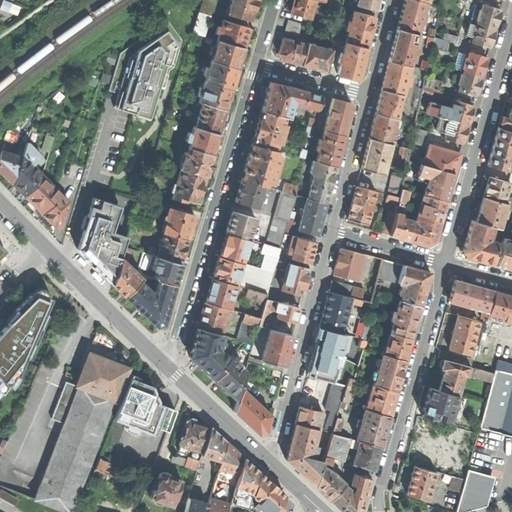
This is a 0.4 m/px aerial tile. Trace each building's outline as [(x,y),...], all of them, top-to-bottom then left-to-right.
[(212,16),(216,0),(202,0),(199,12),(211,16),(212,16)] [(254,10),(256,0),(229,0),(226,13),(251,21),(254,10)] [(315,0),(293,0),(293,2),(290,13),(310,18),(312,12),(315,0)] [(317,14),(321,1),(317,0),(315,0),(312,12),(317,14)] [(355,0),(355,1),(358,2),(357,5),(375,10),(378,0),(355,0)] [(404,0),(401,13),(397,29),(417,34),(420,24),(422,24),(425,14),(423,14),(425,3),(415,0),(404,0)] [(500,8),(480,3),(475,19),(474,19),(473,22),(494,28),(497,17),(500,8)] [(374,16),(354,10),(351,21),(349,21),(346,31),(348,31),(345,42),(366,47),(370,32),(374,16)] [(204,36),(211,16),(199,12),(192,33),(204,36)] [(247,35),(249,27),(223,19),(221,27),(218,26),(216,33),(219,34),(217,40),(243,48),(247,35)] [(302,23),(288,19),(284,34),(297,38),(302,23)] [(339,24),(322,19),(319,29),(336,33),(339,24)] [(109,90),(117,93),(131,51),(162,29),(179,49),(182,40),(167,20),(120,53),(109,90)] [(492,37),(494,28),(473,22),(473,24),(474,25),(469,41),(489,47),(492,37)] [(114,106),(114,107),(132,112),(136,114),(137,109),(150,113),(154,100),(159,85),(160,81),(161,78),(162,74),(173,66),(179,49),(162,29),(131,51),(117,93),(121,94),(117,107),(114,106)] [(393,45),(389,60),(409,66),(412,55),(414,55),(417,45),(414,45),(417,34),(397,29),(393,45)] [(444,33),(442,39),(449,41),(457,43),(458,36),(455,35),(444,33)] [(425,47),(430,48),(431,46),(433,37),(427,36),(425,47)] [(447,49),(449,41),(442,39),(433,37),(431,46),(432,46),(447,49)] [(282,59),(301,64),(307,44),(283,38),(281,44),(278,53),(282,59)] [(240,57),(243,48),(217,40),(215,47),(212,46),(210,53),(213,54),(211,61),(237,68),(240,57)] [(332,49),(307,42),(307,44),(301,64),(315,67),(327,70),(332,49)] [(362,63),(366,47),(345,42),(343,53),(341,52),(338,62),(340,63),(337,73),(358,79),(362,63)] [(486,57),(467,51),(462,67),(461,67),(460,70),(481,76),(484,66),(486,57)] [(385,73),(381,89),(402,94),(403,95),(405,84),(408,85),(410,77),(407,76),(410,66),(409,66),(389,60),(385,73)] [(234,77),(237,68),(211,61),(209,68),(206,67),(203,74),(207,75),(205,81),(231,89),(234,77)] [(478,86),(481,76),(460,70),(459,73),(460,73),(455,89),(475,95),(478,86)] [(442,81),(424,76),(424,77),(422,85),(423,85),(439,90),(442,81)] [(228,98),(231,89),(205,81),(203,88),(200,87),(197,95),(200,96),(198,102),(202,103),(225,110),(228,98)] [(270,82),(261,110),(286,117),(289,117),(290,113),(292,113),(293,110),(290,109),(293,100),(299,102),(299,104),(311,107),(316,109),(318,109),(322,95),(296,89),(270,82)] [(443,90),(439,90),(423,85),(421,94),(440,99),(443,90)] [(378,100),(375,113),(395,119),(396,119),(398,112),(397,111),(402,94),(381,89),(378,100)] [(351,103),(332,98),(324,129),(343,134),(348,116),(351,103)] [(472,104),(453,99),(451,107),(448,115),(447,115),(446,118),(467,124),(470,114),(472,104)] [(222,120),(225,110),(202,103),(196,127),(218,133),(222,120)] [(435,115),(439,117),(446,118),(447,115),(448,115),(451,107),(438,104),(437,107),(435,115)] [(427,105),(425,113),(435,115),(437,107),(427,105)] [(311,107),(307,125),(312,126),(316,109),(311,107)] [(499,121),(497,127),(511,131),(511,109),(508,109),(505,117),(500,116),(499,121)] [(257,126),(251,144),(276,150),(280,139),(282,139),(282,137),(280,136),(282,130),(284,131),(285,128),(283,128),(286,117),(261,110),(257,126)] [(371,126),(368,137),(391,143),(392,144),(393,140),(390,139),(393,126),(395,119),(375,113),(371,126)] [(435,131),(443,133),(446,121),(446,118),(439,117),(435,131)] [(465,133),(467,124),(446,118),(446,121),(443,133),(442,137),(462,143),(465,133)] [(395,119),(393,126),(400,128),(400,127),(402,120),(396,119),(395,119)] [(414,127),(415,123),(408,122),(402,120),(400,127),(413,130),(414,129),(414,127)] [(215,143),(218,133),(196,127),(193,126),(191,132),(188,131),(185,140),(190,142),(188,147),(212,154),(215,143)] [(511,151),(511,131),(497,127),(493,144),(487,165),(507,170),(511,151)] [(339,149),(343,134),(324,129),(322,139),(320,138),(316,150),(319,151),(316,161),(335,166),(339,149)] [(427,132),(414,129),(413,130),(412,135),(425,138),(427,132)] [(41,150),(49,152),(53,137),(46,135),(41,150)] [(424,145),(425,138),(412,135),(411,141),(424,145)] [(391,143),(368,137),(365,153),(361,168),(384,174),(391,143)] [(23,154),(24,155),(33,147),(28,142),(27,141),(23,154)] [(247,160),(241,179),(265,186),(266,183),(272,184),(281,153),(276,152),(276,150),(251,144),(247,160)] [(459,153),(428,144),(423,164),(453,173),(456,163),(459,153)] [(409,148),(399,146),(396,159),(406,161),(408,152),(409,148)] [(42,156),(33,147),(24,155),(33,165),(42,156)] [(209,164),(212,154),(188,147),(187,152),(185,151),(179,169),(181,169),(205,176),(209,164)] [(308,150),(301,148),(298,156),(306,158),(308,150)] [(0,170),(14,184),(22,157),(1,151),(0,155),(0,170)] [(415,154),(408,152),(406,161),(413,162),(415,154)] [(42,175),(33,165),(24,155),(23,154),(22,157),(14,184),(19,189),(25,196),(36,185),(34,183),(42,175)] [(316,161),(313,160),(310,173),(314,174),(308,198),(326,202),(331,182),(335,166),(316,161)] [(449,188),(453,173),(423,164),(420,164),(417,174),(424,175),(427,173),(428,176),(427,180),(424,179),(422,189),(424,190),(423,194),(445,201),(449,188)] [(172,198),(185,202),(186,199),(197,202),(202,187),(205,176),(181,169),(172,198)] [(399,197),(401,188),(404,177),(391,174),(387,194),(399,197)] [(33,203),(43,213),(54,202),(49,197),(56,189),(55,188),(42,175),(34,183),(36,185),(25,196),(33,203)] [(410,177),(404,176),(404,177),(401,188),(408,190),(410,177)] [(486,186),(483,196),(506,203),(507,200),(504,199),(508,186),(509,182),(508,181),(489,176),(486,186)] [(265,186),(241,179),(238,189),(235,201),(258,208),(265,186)] [(282,191),(295,195),(297,187),(285,184),(282,191)] [(376,190),(356,185),(352,200),(347,218),(367,223),(376,190)] [(408,190),(401,188),(399,197),(398,200),(406,202),(409,191),(408,190)] [(54,202),(43,213),(48,219),(56,227),(61,226),(69,201),(56,189),(49,197),(54,202)] [(274,217),(275,217),(288,221),(290,214),(295,195),(282,191),(281,191),(274,217)] [(399,197),(387,194),(386,201),(397,204),(398,200),(399,197)] [(445,201),(423,194),(415,221),(409,240),(427,245),(434,242),(440,220),(445,201)] [(480,208),(476,221),(492,226),(499,228),(502,217),(505,217),(507,209),(505,208),(506,203),(483,196),(480,208)] [(90,259),(89,261),(111,284),(120,257),(123,246),(127,236),(124,235),(123,238),(108,234),(108,235),(105,235),(106,231),(109,231),(117,205),(99,199),(93,197),(87,216),(88,217),(86,222),(84,229),(83,228),(76,248),(85,257),(87,255),(90,259)] [(308,198),(307,198),(299,229),(317,234),(322,218),(326,202),(308,198)] [(123,238),(124,235),(112,231),(120,206),(99,199),(117,205),(109,231),(106,231),(105,235),(108,235),(108,234),(123,238)] [(191,226),(194,215),(169,207),(162,232),(164,232),(187,239),(191,226)] [(395,211),(388,209),(382,232),(389,234),(395,211)] [(229,221),(226,232),(249,239),(255,218),(232,211),(229,221)] [(399,237),(409,240),(415,221),(401,217),(402,214),(395,211),(389,234),(399,237)] [(290,214),(288,221),(284,233),(292,235),(296,218),(295,216),(290,214)] [(280,248),(284,233),(288,221),(275,217),(267,244),(280,248)] [(140,225),(141,225),(150,228),(152,222),(142,219),(140,225)] [(476,221),(471,219),(467,235),(462,250),(466,256),(491,263),(497,241),(488,239),(492,226),(476,221)] [(150,235),(152,229),(150,228),(141,225),(139,232),(150,235)] [(187,239),(164,232),(157,256),(180,263),(184,250),(187,239)] [(223,242),(219,256),(242,263),(250,239),(249,239),(226,232),(223,242)] [(291,258),(296,237),(292,235),(286,257),(291,258)] [(296,236),(296,237),(291,258),(310,263),(313,251),(316,241),(296,236)] [(504,267),(511,268),(511,243),(506,241),(507,238),(504,237),(496,264),(504,267)] [(278,256),(280,248),(267,244),(265,243),(262,251),(278,256)] [(131,248),(123,246),(120,257),(125,262),(127,259),(131,248)] [(363,254),(340,248),(336,260),(333,273),(356,279),(363,254)] [(260,268),(273,271),(277,258),(264,255),(260,268)] [(177,273),(180,263),(157,256),(155,256),(152,269),(153,270),(156,273),(154,276),(156,279),(159,280),(174,285),(177,273)] [(241,268),(242,263),(219,256),(216,266),(212,278),(236,285),(241,268)] [(125,262),(120,257),(111,284),(117,289),(124,296),(139,280),(141,277),(137,273),(135,274),(129,268),(130,267),(125,262)] [(397,282),(402,264),(382,259),(377,277),(397,282)] [(267,294),(273,271),(260,268),(242,263),(241,268),(245,270),(240,286),(248,288),(267,294)] [(309,268),(289,263),(282,289),(302,295),(306,280),(309,268)] [(430,272),(402,264),(397,282),(402,284),(399,294),(401,295),(400,300),(421,306),(426,287),(430,272)] [(209,288),(205,301),(227,308),(229,308),(236,285),(212,278),(209,288)] [(483,309),(488,311),(494,290),(454,279),(451,289),(448,300),(483,309)] [(162,323),(174,285),(159,280),(155,295),(139,280),(124,296),(138,310),(155,325),(159,324),(162,323)] [(350,297),(353,286),(331,280),(329,291),(350,297)] [(353,286),(350,297),(354,298),(360,300),(363,289),(353,286)] [(246,295),(265,300),(265,298),(267,294),(248,288),(246,295)] [(375,300),(375,290),(367,289),(366,299),(375,300)] [(511,295),(494,290),(488,311),(488,313),(501,317),(500,320),(511,323),(511,295)] [(324,311),(319,327),(341,333),(350,297),(329,291),(324,311)] [(2,329),(0,331),(0,378),(8,385),(12,389),(12,388),(8,385),(13,379),(15,375),(18,376),(26,357),(32,344),(36,345),(43,328),(40,327),(46,313),(52,299),(40,293),(38,298),(33,296),(18,312),(8,322),(7,322),(9,324),(4,330),(1,328),(1,329),(2,329)] [(15,309),(18,312),(33,296),(29,295),(15,309)] [(273,310),(274,310),(276,301),(265,298),(265,300),(260,318),(258,325),(268,328),(273,310)] [(360,300),(354,298),(353,304),(362,306),(363,300),(360,300)] [(416,322),(421,306),(400,300),(399,300),(395,312),(393,311),(391,321),(393,321),(390,332),(411,338),(416,322)] [(227,308),(205,301),(202,312),(199,323),(221,329),(222,326),(224,326),(225,323),(223,323),(227,308)] [(299,307),(276,301),(274,310),(278,311),(277,317),(295,322),(297,315),(299,307)] [(488,313),(488,311),(483,309),(480,318),(486,319),(488,313)] [(43,328),(49,315),(46,313),(40,327),(43,328)] [(243,321),(258,325),(260,318),(245,313),(243,321)] [(478,320),(458,315),(454,330),(450,348),(470,353),(478,320)] [(354,338),(360,339),(364,325),(365,319),(360,318),(354,338)] [(1,329),(1,328),(4,330),(9,324),(7,322),(8,322),(7,321),(1,329)] [(251,328),(256,330),(258,325),(243,321),(237,339),(246,342),(251,328)] [(364,325),(360,339),(366,341),(370,326),(364,325)] [(333,382),(345,334),(341,333),(319,327),(317,336),(307,375),(333,382)] [(200,367),(214,379),(223,369),(220,366),(228,357),(222,352),(220,352),(219,351),(218,348),(220,347),(221,343),(223,344),(224,341),(222,340),(223,335),(197,328),(189,357),(190,358),(197,364),(200,367)] [(252,344),(256,330),(251,328),(246,342),(252,344)] [(292,334),(270,328),(262,359),(283,366),(288,348),(292,334)] [(409,348),(411,338),(390,332),(384,351),(381,351),(381,353),(382,353),(405,360),(409,348)] [(366,341),(360,339),(358,346),(364,348),(366,341)] [(32,344),(26,357),(30,359),(36,345),(32,344)] [(437,356),(443,358),(470,365),(472,358),(440,349),(437,356)] [(78,386),(113,400),(115,401),(128,367),(109,360),(89,352),(81,373),(76,385),(78,386)] [(401,375),(405,360),(382,353),(380,359),(378,359),(376,365),(379,365),(377,372),(374,371),(373,377),(375,378),(373,385),(396,391),(401,375)] [(220,385),(236,400),(240,386),(242,379),(245,371),(242,370),(239,368),(241,365),(235,359),(232,361),(228,357),(220,366),(223,369),(214,379),(215,381),(220,385)] [(441,367),(445,368),(464,374),(467,375),(470,365),(443,358),(443,359),(442,359),(440,360),(439,365),(440,366),(441,366),(441,367)] [(500,433),(511,386),(511,365),(496,362),(493,372),(491,381),(486,402),(480,426),(500,433)] [(493,372),(475,367),(472,376),(491,381),(493,372)] [(458,394),(464,374),(445,368),(442,378),(439,389),(458,394)] [(19,377),(18,376),(15,375),(13,379),(8,385),(12,388),(17,382),(19,377)] [(0,391),(2,393),(8,385),(0,378),(0,391)] [(157,426),(165,405),(157,402),(158,400),(155,394),(153,393),(152,385),(142,382),(130,378),(120,403),(114,419),(126,423),(152,433),(156,432),(157,426)] [(348,378),(346,384),(353,385),(355,386),(357,380),(348,378)] [(64,423),(78,386),(76,385),(66,381),(52,418),(64,423)] [(341,401),(346,386),(333,382),(324,409),(329,410),(323,430),(331,432),(336,417),(339,408),(341,401)] [(347,403),(353,385),(346,384),(346,386),(341,401),(347,403)] [(393,402),(396,391),(373,385),(372,384),(366,406),(363,405),(362,407),(365,408),(389,415),(393,402)] [(70,511),(113,400),(78,386),(64,423),(35,500),(66,511),(70,511)] [(262,406),(240,386),(236,400),(235,405),(233,411),(246,423),(259,435),(263,433),(266,433),(271,415),(262,406)] [(425,399),(421,414),(441,420),(450,423),(458,394),(439,389),(429,386),(425,399)] [(511,386),(500,433),(511,435),(511,386)] [(346,410),(347,403),(341,401),(339,408),(346,410)] [(175,409),(165,405),(157,426),(168,430),(175,409)] [(297,414),(294,422),(318,429),(323,411),(315,409),(310,408),(299,405),(297,414)] [(386,429),(389,415),(365,408),(362,421),(358,420),(356,427),(360,428),(356,440),(360,441),(381,446),(386,429)] [(10,421),(15,423),(18,414),(14,412),(10,421)] [(336,417),(331,432),(338,434),(342,419),(336,417)] [(111,425),(124,430),(126,423),(114,419),(111,425)] [(179,444),(202,450),(210,425),(199,422),(189,419),(186,429),(183,428),(179,444)] [(472,429),(478,431),(480,423),(474,421),(472,429)] [(285,459),(315,486),(323,461),(311,458),(312,455),(315,456),(316,452),(313,450),(318,429),(294,422),(290,438),(285,459)] [(109,431),(122,436),(124,430),(111,425),(109,431)] [(201,454),(220,459),(225,440),(218,433),(210,425),(202,450),(201,454)] [(109,431),(106,438),(119,443),(122,436),(109,431)] [(331,432),(324,455),(333,458),(341,460),(348,437),(338,434),(331,432)] [(116,450),(119,443),(106,438),(104,445),(116,450)] [(218,467),(238,473),(243,456),(236,449),(225,440),(220,459),(218,467)] [(377,458),(381,446),(360,441),(356,456),(355,456),(353,463),(374,469),(377,458)] [(124,469),(129,456),(122,454),(118,466),(124,469)] [(171,461),(183,466),(185,459),(173,455),(171,461)] [(320,491),(329,500),(344,485),(345,483),(329,470),(333,458),(324,455),(323,461),(315,486),(320,491)] [(135,458),(129,456),(124,469),(131,471),(135,458)] [(240,487),(254,491),(259,471),(254,467),(247,461),(243,456),(238,473),(235,486),(240,487)] [(188,457),(185,466),(195,470),(198,460),(188,457)] [(98,458),(95,469),(103,472),(106,461),(98,458)] [(142,461),(135,458),(131,471),(137,473),(142,461)] [(148,463),(142,461),(137,473),(143,476),(148,463)] [(155,466),(148,463),(143,476),(150,478),(155,466)] [(427,468),(414,464),(406,493),(419,496),(428,499),(431,488),(436,470),(427,468)] [(217,481),(235,486),(238,473),(218,467),(215,481),(217,481)] [(461,511),(486,506),(494,476),(468,469),(464,480),(455,511),(461,511)] [(149,497),(173,505),(181,480),(174,477),(168,475),(167,472),(163,471),(159,473),(157,477),(158,479),(155,489),(152,488),(149,497)] [(262,511),(271,511),(272,511),(280,511),(284,498),(284,495),(259,471),(254,491),(252,495),(259,501),(255,506),(261,511),(262,511)] [(361,511),(371,478),(354,473),(351,485),(355,486),(353,493),(344,485),(329,500),(341,511),(342,511),(361,511)] [(252,495),(254,491),(240,487),(235,504),(249,508),(252,495)] [(1,489),(0,490),(0,497),(15,506),(19,499),(1,489)] [(227,511),(229,506),(211,501),(213,497),(210,496),(208,503),(205,511),(227,511)] [(188,497),(183,511),(205,511),(208,503),(188,497)]
